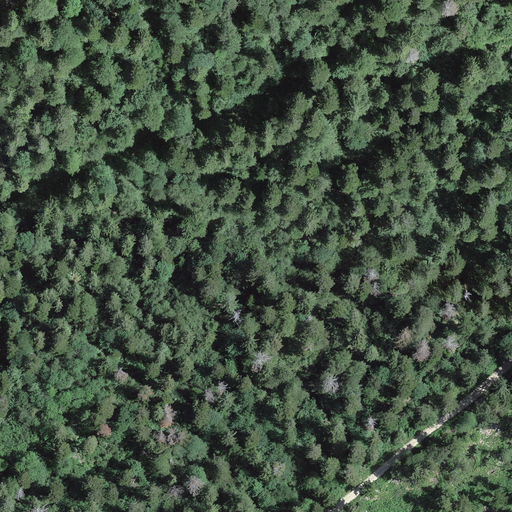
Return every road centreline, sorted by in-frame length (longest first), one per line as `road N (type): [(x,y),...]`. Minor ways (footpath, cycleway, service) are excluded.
road 1 (track): [(511,33),(383,66),(283,80),(0,194)]
road 2 (track): [(339,511),(511,373)]
